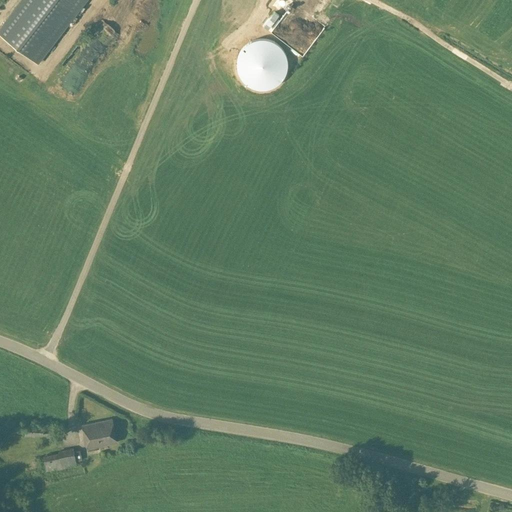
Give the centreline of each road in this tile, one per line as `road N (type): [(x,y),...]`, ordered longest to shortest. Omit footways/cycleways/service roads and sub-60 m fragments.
road 1 (unclassified): [(511,496),(316,443),(173,420),(0,341)]
road 2 (track): [(511,87),(406,18),(363,0)]
